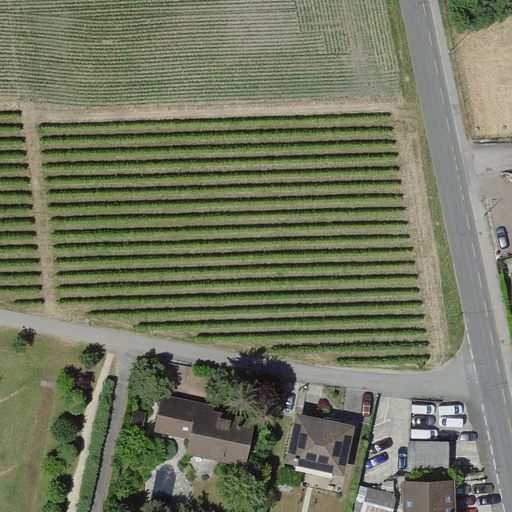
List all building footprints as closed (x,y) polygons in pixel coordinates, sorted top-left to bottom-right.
[(208,408),(156,400),(151,435),(182,439),(179,459),(245,469),(252,423),(207,416),(208,408)] [(288,415),(278,466),(337,478),(346,427),(288,415)] [(409,439),(408,464),(450,466),(451,441),(409,439)] [(456,511),(455,476),(403,478),(403,511),(456,511)] [(393,511),(395,492),(365,491),(363,511),(393,511)]
